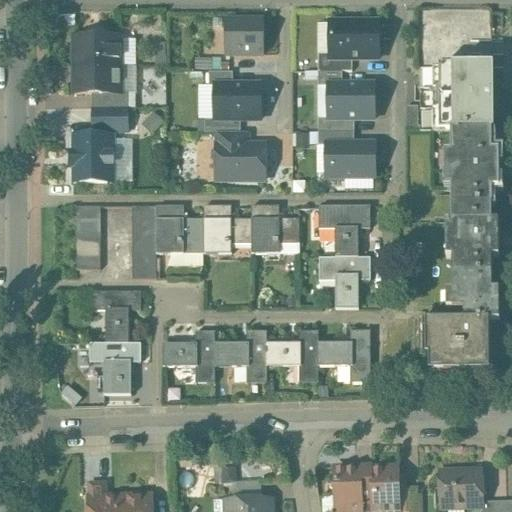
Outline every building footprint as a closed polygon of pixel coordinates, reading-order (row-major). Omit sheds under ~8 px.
[(417,69),(433,69),(481,68),(481,55),(491,55),(490,11),(417,11),(417,69)] [(263,56),(263,26),(263,22),(226,22),(225,53),(226,55),(263,56)] [(377,23),(330,23),(330,56),(330,61),(352,61),(378,61),(377,23)] [(120,40),(72,40),(72,68),(120,68),(120,40)] [(330,61),(330,56),(318,56),(318,73),(342,73),(352,73),(352,61),(330,61)] [(121,95),(120,68),(72,68),(72,95),(92,95),(121,95)] [(493,95),(493,68),(481,68),(433,69),(433,133),(452,132),(491,132),(494,132),(493,105),(496,105),(496,95),(493,95)] [(232,86),(232,73),(208,73),(208,86),(215,86),(232,86)] [(342,86),(342,73),(318,73),(318,87),(328,87),(328,86),(342,86)] [(240,121),(260,121),(260,86),(232,86),(215,86),(215,121),(240,121)] [(328,86),(328,87),(318,87),(318,120),(328,120),(328,121),(354,121),(374,121),(374,86),(342,86),(328,86)] [(92,95),(92,110),(128,110),(128,95),(121,95),(92,95)] [(406,132),(412,132),(418,132),(417,108),(411,108),(406,108),(406,132)] [(128,133),(128,110),(92,110),(93,133),(128,133)] [(328,121),(328,120),(318,120),(318,134),(354,134),(354,121),(328,121)] [(217,134),(240,134),(240,121),(215,121),(205,121),(205,134),(217,134)] [(492,190),(499,190),(498,154),(491,154),(491,132),(452,132),(452,155),(445,155),(446,191),(452,191),(452,207),(492,207),(492,190)] [(240,134),(217,134),(217,148),(247,148),(247,134),(240,134)] [(354,134),(318,134),(318,146),(326,146),(354,146),(354,134)] [(112,139),(108,138),(107,138),(73,139),(72,153),(67,154),(67,169),(72,169),(73,184),(111,184),(112,184),(112,139)] [(326,179),(374,179),(374,146),(354,146),(326,146),(326,179)] [(217,181),(264,181),(264,148),(247,148),(217,148),(217,151),(213,154),(213,158),(213,160),(217,164),(217,181)] [(453,260),(453,277),(492,276),(492,260),(499,260),(499,223),(492,223),(492,207),(452,207),(452,224),(448,224),(448,260),(453,260)] [(77,208),(77,221),(101,221),(101,209),(77,208)] [(133,208),(133,220),(157,220),(157,208),(133,208)] [(157,245),(157,257),(204,257),(204,221),(185,221),(185,208),(157,208),(157,220),(157,233),(157,245)] [(252,222),(231,222),(231,208),(204,208),(204,221),(204,257),(232,257),(232,246),(252,246),(252,222)] [(279,222),(279,208),(252,208),(252,222),(252,246),(252,256),(279,256),(279,246),(300,246),(300,222),(279,222)] [(370,232),(370,208),(319,208),(319,232),(336,232),(335,260),(359,260),(359,231),(370,232)] [(157,233),(157,220),(133,220),(133,233),(157,233)] [(101,234),(101,221),(77,221),(77,234),(101,234)] [(157,245),(157,233),(133,233),(133,245),(157,245)] [(101,247),(101,234),(77,234),(77,247),(101,247)] [(157,257),(157,245),(133,245),(133,257),(157,257)] [(101,260),(101,247),(77,247),(77,259),(101,260)] [(157,269),(157,257),(133,257),(133,269),(157,269)] [(100,272),(101,260),(77,259),(77,272),(100,272)] [(359,260),(335,260),(319,260),(319,283),(336,283),(336,312),(359,312),(359,283),(371,283),(371,260),(359,260)] [(157,282),(157,269),(133,269),(133,282),(157,282)] [(465,312),(465,324),(413,324),(413,358),(417,358),(418,375),(490,375),(490,342),(500,342),(500,293),(492,293),(492,276),(453,277),(453,293),(447,293),(447,312),(465,312)] [(142,313),(142,305),(141,294),(90,294),(90,306),(91,313),(107,314),(107,345),(131,345),(131,313),(142,313)] [(352,345),(320,345),(320,369),(352,369),(352,385),(371,385),(371,333),(352,333),(352,345)] [(215,347),(215,369),(248,369),(248,385),(267,385),(267,369),(267,346),(267,334),(247,334),(247,347),(215,347)] [(320,345),(320,334),(300,334),(300,346),(267,346),(267,369),(300,369),(300,385),(320,385),(320,369),(320,345)] [(196,370),(196,385),(215,385),(215,369),(215,347),(215,335),(196,335),(196,346),(164,346),(164,370),(196,370)] [(142,364),(142,345),(94,346),(91,346),(91,364),(104,364),(105,398),(132,398),(132,364),(142,364)] [(398,511),(398,469),(371,470),(372,501),(372,511),(398,511)] [(360,470),(334,471),(335,511),(361,511),(361,501),(360,470)] [(371,470),(360,470),(361,501),(372,501),(371,470)] [(440,509),(482,507),(482,504),(481,474),(439,475),(440,509)] [(89,486),(90,500),(88,500),(88,511),(117,511),(118,499),(105,500),(105,485),(89,486)] [(406,489),(406,511),(418,511),(418,489),(406,489)] [(151,511),(151,498),(118,499),(117,511),(151,511)] [(227,502),(226,511),(270,511),(270,501),(227,502)] [(482,507),(482,511),(507,511),(507,503),(482,504),(482,507)]
